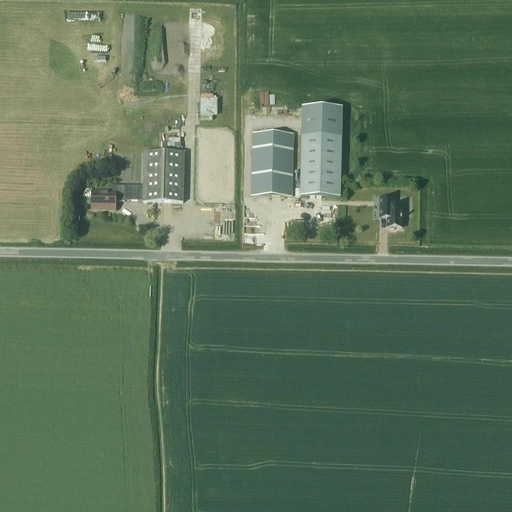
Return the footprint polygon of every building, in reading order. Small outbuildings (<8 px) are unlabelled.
[(221,116),(221,96),(203,96),(203,116),(221,116)] [(300,199),(340,200),(342,110),(302,109),(300,199)] [(292,134),(251,134),(250,196),(290,197),(292,134)] [(171,152),(183,152),(183,138),(171,138),(171,152)] [(184,154),(145,153),(144,187),(107,186),(107,193),(90,192),(90,210),(106,210),(107,211),(115,211),(115,202),(124,202),(124,201),(143,202),(143,203),(183,204),(184,154)] [(392,189),(379,189),(378,209),(386,209),(386,218),(387,218),(387,220),(393,220),(393,218),(400,218),(401,197),(391,196),(392,189)]
